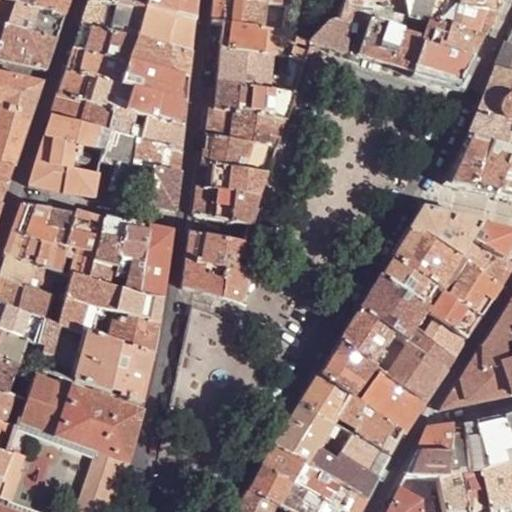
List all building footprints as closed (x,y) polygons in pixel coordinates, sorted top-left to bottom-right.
[(9,0),(9,4),(14,5),(64,17),(69,5),(70,0),(9,0)] [(90,0),(90,2),(146,11),(149,0),(90,0)] [(197,7),(197,0),(149,0),(146,11),(195,24),(197,7)] [(213,0),(213,12),(211,24),(222,24),(223,23),(263,30),(266,5),(233,0),(213,0)] [(288,8),(292,0),(266,0),(266,5),(288,8)] [(329,48),(345,55),(347,34),(355,34),(356,22),(358,22),(359,17),(357,17),(358,2),(378,3),(378,0),(345,0),(346,3),(343,5),(338,22),(328,21),(309,42),(312,43),(312,44),(329,48)] [(404,0),(408,18),(429,22),(429,21),(435,22),(444,3),(445,0),(404,0)] [(502,0),(459,0),(458,6),(458,7),(496,13),(502,0)] [(0,27),(7,29),(14,5),(9,4),(0,1),(0,27)] [(84,20),(82,27),(136,40),(146,11),(90,2),(84,20)] [(489,26),(496,13),(458,7),(458,6),(451,5),(444,3),(435,22),(483,39),(489,26)] [(62,24),(64,17),(14,5),(7,29),(57,41),(62,24)] [(194,34),(195,24),(146,11),(136,40),(138,41),(192,56),(194,34)] [(382,63),(413,73),(422,46),(423,44),(422,44),(418,43),(418,38),(401,33),(401,31),(369,21),(359,55),(382,63)] [(477,52),(483,39),(435,22),(429,21),(429,22),(422,44),(423,44),(422,46),(472,61),(477,52)] [(221,48),(265,56),(265,31),(263,30),(223,23),(222,24),(221,40),(221,48)] [(75,50),(130,64),(138,41),(136,40),(82,27),(77,42),(75,50)] [(7,29),(0,48),(0,63),(46,72),(52,54),(57,41),(7,29)] [(265,31),(265,56),(282,58),(282,33),(265,31)] [(191,63),(192,56),(138,41),(130,64),(189,80),(191,63)] [(459,88),(472,61),(422,46),(413,73),(439,81),(459,88)] [(499,60),(494,71),(511,77),(511,49),(505,47),(499,60)] [(282,58),(265,56),(221,48),(219,67),(217,82),(271,90),(273,64),(288,67),(288,69),(303,71),(306,63),(293,60),(282,58)] [(123,88),(130,64),(75,50),(69,67),(67,72),(123,88)] [(307,57),(309,52),(296,50),(293,60),(306,63),(307,57)] [(189,87),(189,80),(130,64),(123,88),(133,90),(187,104),(189,87)] [(477,113),(501,120),(498,117),(497,113),(497,110),(497,106),(499,102),(502,99),(505,97),(509,95),(511,95),(511,77),(494,71),(482,100),(477,113)] [(59,96),(113,109),(115,110),(126,112),(129,104),(133,90),(123,88),(67,72),(61,91),(59,96)] [(0,207),(41,85),(0,76),(0,207)] [(215,108),(215,109),(285,122),(290,110),(295,94),(271,90),(217,82),(216,97),(215,108)] [(186,111),(187,104),(133,90),(129,104),(126,112),(138,115),(148,118),(184,127),(186,111)] [(498,117),(501,120),(504,123),(508,124),(511,125),(511,124),(511,95),(509,95),(505,97),(502,99),(499,102),(497,106),(497,110),(497,113),(498,117)] [(54,110),(52,118),(102,131),(109,133),(115,110),(113,109),(59,96),(54,110)] [(207,124),(205,136),(254,145),(264,146),(277,149),(285,122),(215,109),(215,108),(210,107),(207,124)] [(184,135),(184,127),(148,118),(145,131),(135,129),(138,115),(126,112),(115,110),(109,133),(137,141),(182,152),(184,135)] [(491,145),(505,148),(511,128),(511,124),(511,125),(508,124),(504,123),(501,120),(477,113),(467,138),(491,145)] [(47,131),(45,139),(77,146),(96,150),(102,131),(52,118),(47,131)] [(120,193),(130,194),(136,166),(132,165),(137,141),(109,133),(102,131),(96,150),(103,151),(100,164),(115,167),(109,191),(120,193)] [(209,165),(268,174),(271,167),(258,165),(256,169),(246,167),(250,155),(254,145),(205,136),(203,150),(201,165),(208,167),(209,165)] [(455,163),(444,186),(469,192),(491,145),(467,138),(455,163)] [(37,163),(71,170),(77,146),(45,139),(40,155),(37,163)] [(137,141),(132,165),(136,166),(153,169),(179,175),(181,159),(182,152),(137,141)] [(246,167),(256,169),(258,165),(264,146),(254,145),(250,155),(246,167)] [(469,192),(494,198),(504,174),(511,152),(511,150),(505,148),(491,145),(469,192)] [(64,193),(95,199),(96,189),(98,175),(91,174),(71,170),(37,163),(29,187),(64,193)] [(206,189),(206,190),(260,199),(263,188),(268,174),(209,165),(208,167),(207,179),(206,189)] [(179,175),(153,169),(147,197),(148,197),(146,207),(175,212),(179,175)] [(511,176),(504,174),(494,198),(511,202),(511,176)] [(255,214),(260,199),(206,190),(206,189),(198,187),(196,200),(193,217),(230,225),(232,225),(232,224),(250,227),(255,214)] [(16,224),(13,233),(52,240),(58,224),(44,221),(48,210),(23,206),(16,224)] [(52,240),(68,245),(76,216),(75,215),(57,212),(48,210),(44,221),(58,224),(52,240)] [(415,223),(407,235),(410,236),(423,238),(457,260),(469,241),(480,225),(434,214),(422,211),(415,223)] [(79,249),(97,254),(106,221),(105,221),(87,216),(75,213),(75,215),(76,216),(68,245),(79,249)] [(97,254),(89,282),(109,288),(113,268),(117,269),(127,222),(117,220),(106,219),(105,221),(106,221),(97,254)] [(137,223),(127,222),(117,269),(116,276),(127,278),(124,293),(138,297),(149,228),(151,228),(151,225),(137,223)] [(511,243),(511,233),(480,225),(469,241),(503,260),(511,246),(511,243)] [(138,297),(163,299),(166,276),(172,232),(164,230),(151,228),(149,228),(138,297)] [(8,248),(5,257),(9,258),(10,257),(55,271),(73,277),(89,282),(97,254),(79,249),(68,245),(52,240),(13,233),(8,248)] [(196,293),(222,300),(228,263),(237,266),(241,255),(245,244),(227,240),(189,233),(182,290),(196,293)] [(397,251),(391,260),(433,288),(436,290),(438,291),(441,286),(458,261),(457,260),(423,238),(410,236),(407,235),(397,251)] [(469,241),(457,260),(458,261),(468,268),(499,287),(508,273),(511,267),(511,264),(503,260),(469,241)] [(2,279),(1,280),(47,295),(55,271),(10,257),(9,258),(4,271),(2,279)] [(384,273),(380,279),(420,307),(433,288),(391,260),(384,273)] [(228,263),(222,300),(239,305),(246,291),(254,278),(256,274),(237,266),(228,263)] [(499,287),(468,268),(448,298),(478,318),(492,298),(499,287)] [(73,277),(58,327),(60,328),(87,336),(90,336),(96,309),(114,314),(116,314),(115,312),(119,292),(109,288),(89,282),(73,277)] [(0,306),(46,321),(45,323),(47,323),(54,297),(47,295),(1,280),(2,279),(0,278),(0,306)] [(370,295),(359,313),(389,334),(397,339),(402,342),(413,326),(423,309),(420,307),(380,279),(370,295)] [(161,310),(163,299),(138,297),(124,293),(119,292),(115,312),(159,323),(161,310)] [(475,325),(478,318),(448,298),(441,294),(429,313),(432,316),(465,339),(475,325)] [(495,322),(488,335),(511,337),(511,306),(507,305),(508,305),(506,304),(495,322)] [(0,332),(27,341),(26,342),(36,346),(30,363),(38,365),(42,355),(44,347),(39,345),(45,323),(46,321),(0,306),(0,332)] [(207,332),(211,313),(192,307),(190,318),(188,326),(207,332)] [(157,330),(159,323),(115,312),(116,314),(114,314),(109,343),(152,357),(155,343),(157,330)] [(347,331),(339,343),(369,364),(389,334),(359,313),(352,324),(347,331)] [(459,349),(465,339),(432,316),(422,333),(455,356),(459,349)] [(44,347),(42,355),(38,365),(37,368),(45,371),(120,397),(141,405),(146,383),(152,357),(109,343),(90,336),(87,336),(60,328),(58,327),(47,323),(45,323),(39,345),(44,347)] [(452,361),(455,356),(422,333),(413,326),(402,342),(404,344),(445,371),(452,361)] [(0,362),(18,368),(14,378),(33,384),(37,368),(38,365),(30,363),(20,359),(26,342),(27,341),(0,332),(0,362)] [(480,346),(476,351),(486,352),(496,352),(499,363),(511,359),(511,337),(488,335),(480,346)] [(328,361),(319,376),(350,396),(351,398),(372,366),(369,364),(339,343),(328,361)] [(435,386),(445,371),(404,344),(384,375),(424,403),(435,386)] [(476,351),(465,369),(499,368),(499,363),(496,352),(486,352),(476,351)] [(499,368),(507,397),(511,395),(511,359),(499,363),(499,368)] [(0,391),(8,395),(14,378),(18,368),(0,362),(0,391)] [(133,435),(141,405),(120,397),(116,408),(41,382),(45,371),(37,368),(33,384),(27,401),(21,421),(100,450),(124,459),(127,459),(133,435)] [(438,411),(507,397),(499,368),(465,369),(448,396),(438,411)] [(415,417),(424,403),(384,375),(379,371),(358,403),(364,407),(401,433),(400,434),(403,435),(415,417)] [(307,396),(300,407),(332,426),(336,419),(350,396),(319,376),(307,396)] [(27,401),(8,395),(0,391),(0,421),(7,424),(14,427),(16,427),(19,421),(21,421),(27,401)] [(336,419),(353,430),(364,407),(358,403),(354,400),(351,398),(350,396),(336,419)] [(288,425),(274,448),(306,467),(317,450),(322,443),(332,426),(300,407),(288,425)] [(401,433),(364,407),(353,430),(353,432),(388,456),(396,442),(400,434),(401,433)] [(511,416),(503,419),(511,449),(511,416)] [(485,422),(474,425),(487,471),(501,466),(505,465),(501,454),(511,450),(511,449),(503,419),(485,422)] [(22,432),(13,455),(11,454),(11,455),(10,455),(1,480),(5,482),(0,494),(0,510),(5,511),(30,511),(6,503),(14,481),(21,483),(28,460),(23,458),(31,435),(97,459),(100,450),(21,421),(19,421),(16,427),(18,428),(17,429),(22,432)] [(462,427),(467,476),(479,474),(487,471),(474,425),(467,426),(462,427)] [(445,453),(442,481),(467,476),(462,427),(462,426),(454,427),(449,428),(445,453)] [(14,427),(3,452),(10,455),(11,455),(11,454),(13,455),(22,432),(17,429),(18,428),(16,427),(14,427)] [(420,440),(414,454),(445,453),(449,428),(441,429),(424,431),(420,440)] [(382,467),(388,456),(353,432),(348,436),(337,456),(376,479),(382,467)] [(274,448),(261,469),(291,487),(294,488),(306,467),(274,448)] [(0,480),(1,480),(10,455),(3,452),(0,450),(0,480)] [(77,511),(5,511),(0,510),(0,511),(105,511),(106,510),(124,459),(100,450),(97,459),(77,511)] [(372,487),(376,479),(337,456),(335,461),(317,450),(306,467),(315,471),(327,479),(365,500),(372,487)] [(412,458),(404,475),(439,481),(442,481),(445,453),(414,454),(412,458)] [(501,466),(510,511),(511,511),(511,462),(505,465),(501,466)] [(479,474),(487,511),(510,511),(501,466),(487,471),(479,474)] [(359,511),(361,508),(365,500),(327,479),(315,471),(306,467),(294,488),(316,500),(339,511),(359,511)] [(254,480),(247,492),(275,506),(279,508),(287,511),(339,511),(316,500),(294,488),(291,487),(261,469),(254,480)] [(468,511),(487,511),(479,474),(467,476),(468,511)] [(444,505),(445,511),(468,511),(467,476),(442,481),(439,481),(444,505)] [(386,511),(418,511),(418,505),(398,489),(388,509),(386,511)] [(237,509),(234,511),(272,511),(275,506),(247,492),(237,509)]
